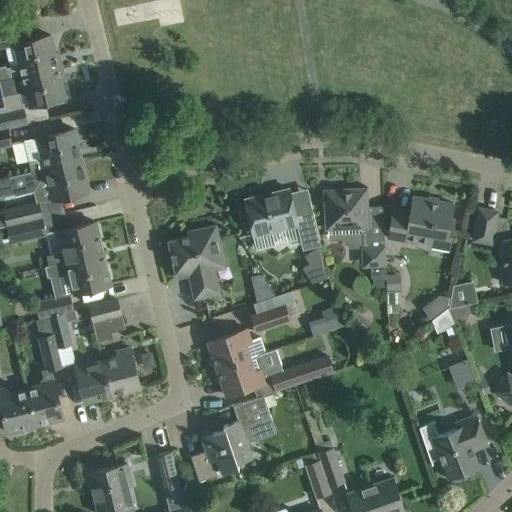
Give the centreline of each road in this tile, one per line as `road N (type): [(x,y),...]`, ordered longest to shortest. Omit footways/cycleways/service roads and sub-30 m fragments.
road 1 (residential): [(44,511),(58,454),(163,400),(168,374),(124,182)]
road 2 (residential): [(511,171),(318,140),(124,182)]
road 3 (residential): [(124,182),(83,0)]
